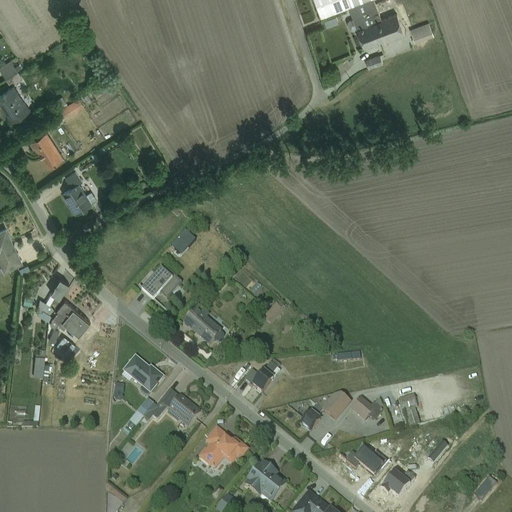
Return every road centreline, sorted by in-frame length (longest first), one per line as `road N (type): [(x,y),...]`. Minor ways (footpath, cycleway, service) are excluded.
road 1 (residential): [(59,248),(368,511)]
road 2 (unclassified): [(59,248),(264,142),(306,111),(316,84),(289,0)]
